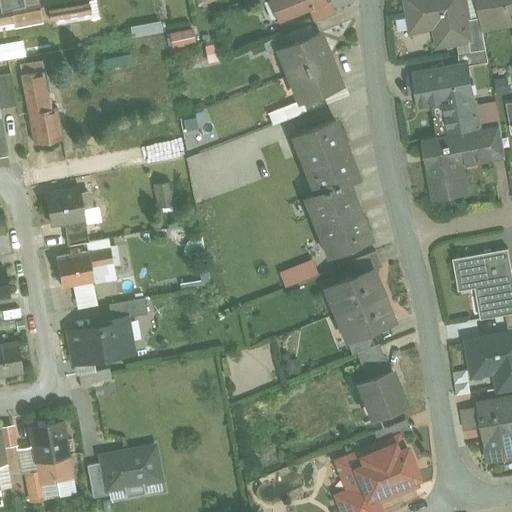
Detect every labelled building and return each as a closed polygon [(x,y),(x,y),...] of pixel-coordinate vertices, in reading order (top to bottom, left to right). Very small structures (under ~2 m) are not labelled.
[(25,0),(0,0),(2,10),(27,6),(25,0)] [(269,0),(277,19),(309,6),(323,0),(269,0)] [(323,0),(309,6),(315,20),(337,11),(332,0),(323,0)] [(467,0),(409,0),(414,27),(446,22),(449,39),(444,40),(445,42),(472,37),(474,37),(470,18),(467,0)] [(511,0),(479,0),(482,16),(484,28),(511,22),(511,0)] [(482,16),(470,18),(474,37),(472,37),(474,50),(488,47),(484,28),(482,16)] [(155,17),(125,25),(128,36),(157,28),(155,17)] [(188,26),(163,31),(167,47),(191,42),(188,26)] [(287,31),(263,41),(268,53),(279,48),(279,47),(292,42),(287,31)] [(292,42),(279,47),(279,48),(289,73),(330,57),(319,31),(292,42)] [(474,50),(460,52),(462,64),(490,59),(488,47),(474,50)] [(330,57),(289,73),(300,99),(324,90),(340,83),(330,57)] [(470,67),(447,71),(446,67),(416,72),(422,105),(451,100),(456,130),(480,126),(470,67)] [(13,76),(0,78),(0,85),(4,106),(18,104),(13,76)] [(37,82),(26,84),(28,93),(39,91),(37,82)] [(39,91),(28,93),(31,111),(46,108),(43,90),(39,91)] [(324,90),(300,99),(304,110),(329,101),(324,90)] [(294,97),(263,111),(267,121),(298,108),(294,97)] [(46,108),(31,111),(37,142),(64,137),(58,106),(46,108)] [(336,118),(293,135),(316,193),(348,180),(358,176),(336,118)] [(480,126),(484,153),(485,158),(507,154),(502,122),(480,126)] [(456,130),(428,135),(433,160),(429,161),(435,195),(469,189),(463,157),(484,153),(480,126),(456,130)] [(155,203),(169,203),(167,179),(154,180),(155,203)] [(316,193),(306,197),(329,254),(371,238),(348,180),(316,193)] [(80,185),(47,191),(52,221),(66,219),(85,215),(83,204),(91,203),(88,190),(81,191),(80,185)] [(85,215),(66,219),(68,230),(87,226),(85,215)] [(87,226),(68,230),(70,243),(90,239),(87,226)] [(180,253),(198,252),(197,237),(179,238),(180,253)] [(111,246),(89,250),(92,265),(114,261),(111,246)] [(511,257),(510,246),(456,256),(461,287),(484,283),(490,315),(508,312),(511,311),(511,257)] [(376,248),(353,258),(358,272),(373,266),(374,267),(382,264),(376,248)] [(89,250),(58,256),(63,285),(94,279),(92,265),(89,250)] [(273,267),(278,285),(306,277),(301,259),(273,267)] [(4,266),(0,266),(0,295),(9,294),(4,266)] [(358,272),(326,285),(326,286),(332,284),(341,308),(336,310),(336,311),(384,292),(374,267),(373,266),(358,272)] [(384,292),(336,311),(337,313),(342,310),(351,334),(346,336),(346,337),(369,328),(394,318),(384,292)] [(145,295),(110,301),(112,316),(128,314),(128,315),(148,311),(145,295)] [(112,316),(98,319),(99,324),(71,328),(77,360),(99,356),(102,359),(110,357),(113,354),(132,350),(129,331),(131,331),(128,315),(128,314),(112,316)] [(369,328),(346,337),(352,352),(357,350),(374,343),(369,328)] [(511,331),(470,340),(476,372),(505,367),(508,385),(511,384),(511,331)] [(18,341),(0,344),(0,372),(23,369),(18,341)] [(374,343),(357,350),(363,364),(386,355),(380,341),(374,343)] [(110,366),(80,372),(83,386),(113,381),(110,366)] [(392,367),(359,380),(366,399),(372,397),(379,414),(406,403),(392,367)] [(508,400),(482,404),(491,456),(511,452),(511,396),(508,397),(508,400)] [(63,418),(32,424),(38,458),(69,452),(63,418)] [(387,425),(376,429),(380,440),(392,436),(387,425)] [(380,440),(354,451),(360,464),(356,465),(363,482),(371,502),(378,499),(417,483),(415,477),(420,475),(408,444),(404,446),(399,433),(392,436),(380,440)] [(22,468),(17,442),(5,444),(7,461),(9,470),(22,468)] [(155,444),(103,453),(104,459),(108,486),(109,485),(125,483),(127,494),(146,491),(144,479),(161,476),(155,444)] [(104,459),(88,462),(94,495),(111,492),(109,485),(108,486),(104,459)] [(40,468),(27,470),(32,499),(45,496),(40,468)] [(75,471),(43,476),(46,494),(78,489),(75,471)] [(363,482),(337,493),(344,511),(383,511),(378,499),(371,502),(363,482)]
